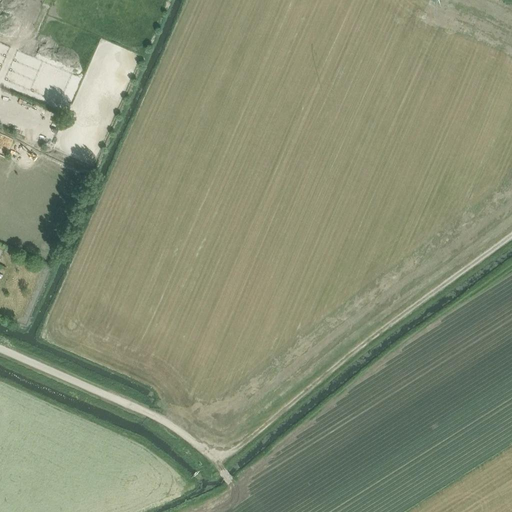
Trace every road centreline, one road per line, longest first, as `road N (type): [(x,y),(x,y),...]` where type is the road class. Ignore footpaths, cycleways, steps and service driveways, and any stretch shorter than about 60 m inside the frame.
road 1 (track): [(143,411),(214,460),(228,458),(357,349),(511,239)]
road 2 (unclassified): [(143,411),(0,348)]
